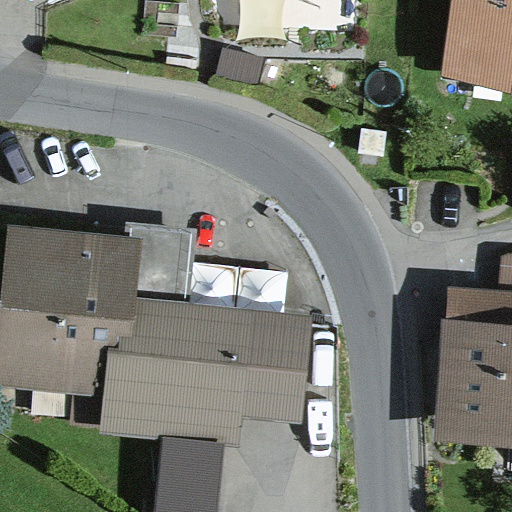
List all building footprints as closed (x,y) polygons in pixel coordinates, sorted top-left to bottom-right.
[(511,0),(466,0),(459,52),(511,59),(511,0)] [(184,310),(191,235),(130,229),(126,254),(115,374),(110,424),(229,436),(232,405),(295,412),(304,322),(184,310)] [(27,244),(15,364),(115,374),(126,254),(27,244)] [(458,417),(511,421),(511,257),(507,257),(503,298),(466,295),(458,417)] [(156,511),(221,511),(224,450),(159,447),(156,511)]
